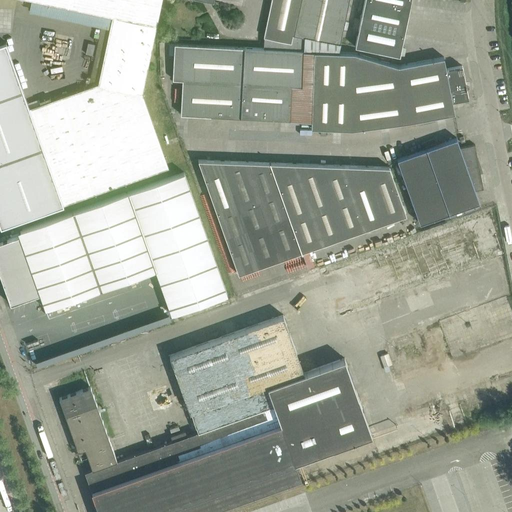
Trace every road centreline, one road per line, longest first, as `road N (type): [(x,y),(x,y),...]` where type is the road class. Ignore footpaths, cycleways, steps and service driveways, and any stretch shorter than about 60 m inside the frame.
road 1 (tertiary): [(62,511),(0,336)]
road 2 (unclassified): [(493,137),(478,0)]
